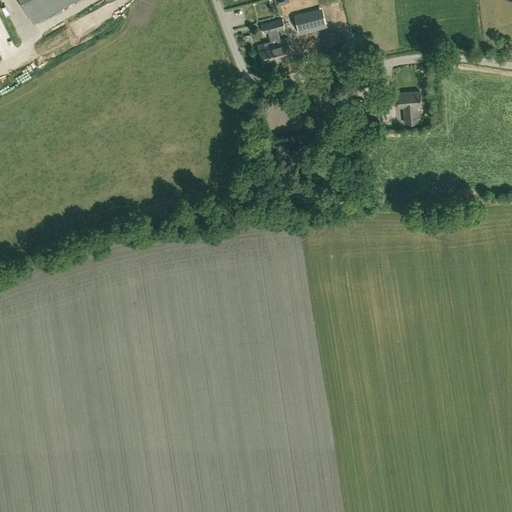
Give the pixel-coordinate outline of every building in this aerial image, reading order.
[(72,0),(22,0),(34,21),(72,0)] [(320,26),(316,9),(295,15),(300,31),(320,26)] [(262,24),(264,33),(268,32),(271,42),(259,45),(265,66),(293,58),(288,37),(280,39),(278,29),(285,27),(282,19),(262,24)] [(322,90),(324,100),(352,97),(351,86),(322,90)] [(398,92),(399,103),(399,107),(403,106),(405,122),(418,121),(417,105),(421,105),(420,91),(398,92)] [(322,131),(332,128),(329,121),(320,123),(322,131)] [(291,140),(293,151),(303,149),(301,138),(291,140)] [(314,167),(319,187),(333,185),(328,164),(314,167)] [(284,198),(317,189),(313,177),(280,185),(284,198)]
